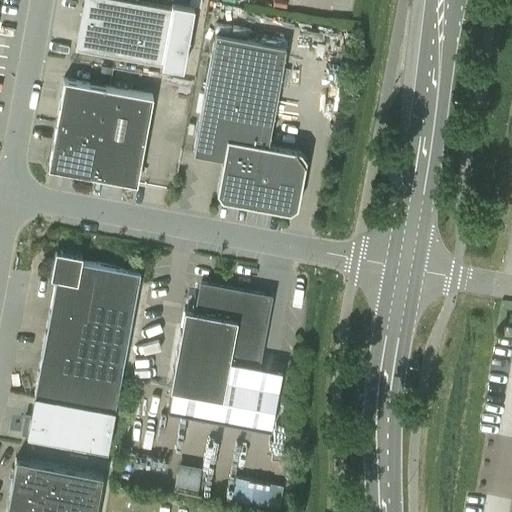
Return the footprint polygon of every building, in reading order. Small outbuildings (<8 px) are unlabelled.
[(161,64),(171,8),(127,0),(82,0),(74,48),(161,64)] [(245,33),(246,26),(217,23),(216,30),(245,33)] [(215,32),(192,151),(222,157),(216,190),(221,198),(289,210),(296,205),(305,157),(300,149),(267,143),(285,45),(215,32)] [(100,130),(108,86),(63,78),(55,122),(100,130)] [(108,86),(100,130),(91,174),(135,182),(151,94),(108,86)] [(91,174),(100,130),(55,122),(47,166),(91,174)] [(300,147),(303,134),(274,130),(272,142),(300,147)] [(55,277),(36,388),(115,402),(139,270),(80,260),(81,254),(54,249),(49,276),(55,277)] [(183,307),(165,407),(243,421),(247,402),(221,397),(228,358),(256,363),(268,301),(262,293),(200,281),(195,309),(183,307)] [(115,402),(36,388),(30,419),(25,418),(22,433),(107,449),(115,402)] [(16,458),(9,501),(70,511),(96,511),(103,473),(16,458)] [(175,463),(171,484),(195,489),(199,468),(175,463)] [(280,499),(282,480),(233,476),(231,495),(280,499)] [(70,511),(9,501),(6,511),(70,511)]
